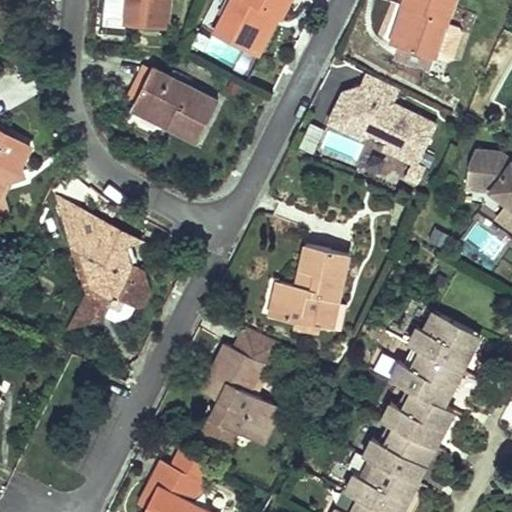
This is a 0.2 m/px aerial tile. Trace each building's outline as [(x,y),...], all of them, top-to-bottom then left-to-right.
[(167,28),(170,0),(129,0),(127,23),(167,28)] [(281,16),(289,0),(231,0),(217,28),(249,45),(268,9),(281,16)] [(436,57),(455,0),(404,0),(402,6),(416,10),(413,18),(407,16),(398,45),(436,57)] [(402,6),(390,42),(398,45),(407,16),(413,18),(416,10),(402,6)] [(281,16),(268,9),(249,45),(263,52),(281,16)] [(154,68),(144,63),(127,97),(137,102),(154,68)] [(199,142),(218,101),(154,68),(137,102),(171,119),(168,126),(199,142)] [(399,88),(367,72),(354,97),(344,91),(329,119),(362,136),(372,132),(387,140),(383,146),(413,162),(408,171),(418,176),(423,166),(415,162),(434,125),(392,103),(399,88)] [(171,119),(137,102),(133,108),(168,126),(171,119)] [(308,125),(302,150),(316,153),(322,128),(308,125)] [(0,214),(8,212),(0,182),(24,176),(20,164),(24,155),(16,151),(20,140),(2,131),(0,135),(0,214)] [(29,145),(20,140),(16,151),(24,155),(29,145)] [(511,204),(511,157),(502,150),(477,149),(468,164),(467,187),(491,188),(509,202),(511,204)] [(395,161),(387,178),(399,184),(407,166),(395,161)] [(408,171),(405,177),(414,182),(418,176),(408,171)] [(90,214),(60,198),(67,222),(90,214)] [(511,204),(509,202),(501,213),(511,220),(511,204)] [(90,214),(67,222),(74,246),(93,257),(89,267),(95,282),(86,298),(83,303),(88,320),(105,315),(110,305),(120,311),(125,301),(136,306),(145,303),(150,290),(147,280),(137,276),(132,260),(121,254),(125,245),(116,238),(121,230),(111,225),(94,229),(90,214)] [(111,225),(90,214),(94,229),(111,225)] [(139,240),(121,230),(116,238),(125,245),(139,240)] [(339,299),(349,253),(305,243),(297,282),(279,278),(272,314),(314,323),(320,295),(339,299)] [(70,253),(86,298),(95,282),(89,267),(93,257),(74,246),(70,253)] [(143,265),(132,260),(137,276),(147,280),(143,265)] [(339,299),(320,295),(314,323),(333,327),(339,299)] [(88,320),(83,303),(71,325),(88,320)] [(336,503),(330,511),(400,511),(454,406),(445,402),(481,331),(436,307),(426,327),(418,322),(408,340),(416,345),(408,361),(400,356),(390,374),(408,384),(399,402),(391,398),(381,417),(389,421),(381,437),(372,433),(363,451),(371,456),(362,472),(354,468),(344,487),(353,491),(344,507),(336,503)] [(220,398),(202,436),(228,448),(237,430),(254,438),(272,403),(249,391),(264,363),(270,366),(282,343),(247,325),(235,348),(226,343),(207,381),(224,390),(220,398)] [(224,390),(207,381),(203,389),(220,398),(224,390)] [(282,408),(272,403),(254,438),(264,443),(282,408)] [(209,463),(181,448),(172,466),(201,481),(209,463)] [(207,511),(190,503),(201,481),(172,466),(161,460),(149,482),(158,487),(149,506),(146,511),(207,511)] [(158,487),(149,482),(139,501),(149,506),(158,487)]
